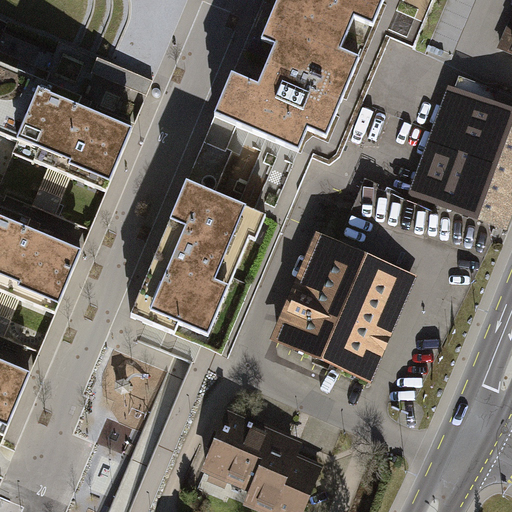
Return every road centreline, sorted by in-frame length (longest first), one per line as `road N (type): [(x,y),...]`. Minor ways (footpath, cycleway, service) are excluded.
road 1 (residential): [(227,0),(31,481)]
road 2 (secondary): [(432,511),(484,403)]
